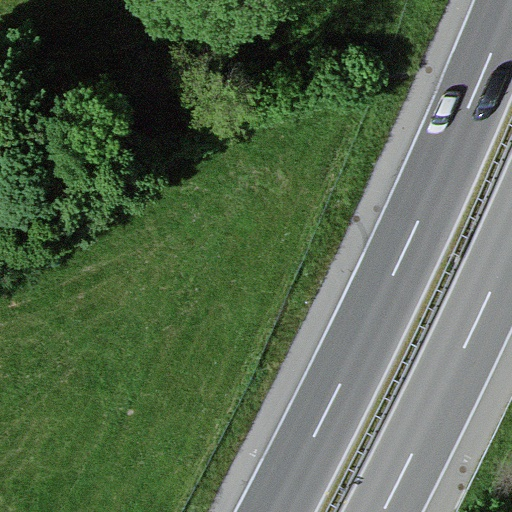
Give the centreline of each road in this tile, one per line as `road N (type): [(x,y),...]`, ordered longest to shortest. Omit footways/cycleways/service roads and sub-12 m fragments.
road 1 (motorway): [(511,2),(398,265),(275,511)]
road 2 (motorway): [(382,511),(511,243)]
